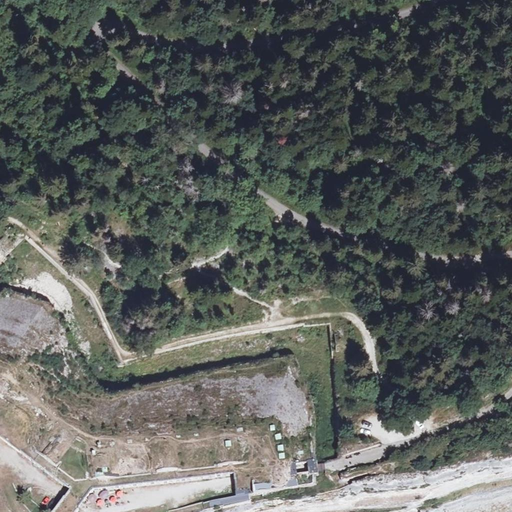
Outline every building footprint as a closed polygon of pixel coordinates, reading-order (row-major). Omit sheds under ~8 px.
[(12,371),(0,361),(0,439),(64,490),(77,499),(87,489),(221,471),(221,479),(219,500),(230,498),(279,493),(301,486),(302,469),(307,443),(278,445),(274,436),(266,424),(93,434),(11,373),(12,371)] [(62,492),(58,497),(70,505),(74,502),(77,499),(64,490),(62,492)] [(62,511),(70,505),(58,497),(41,511),(62,511)] [(219,500),(187,505),(187,511),(195,511),(229,508),(230,498),(219,500)] [(259,502),(261,511),(265,511),(278,508),(275,498),(259,502)]
